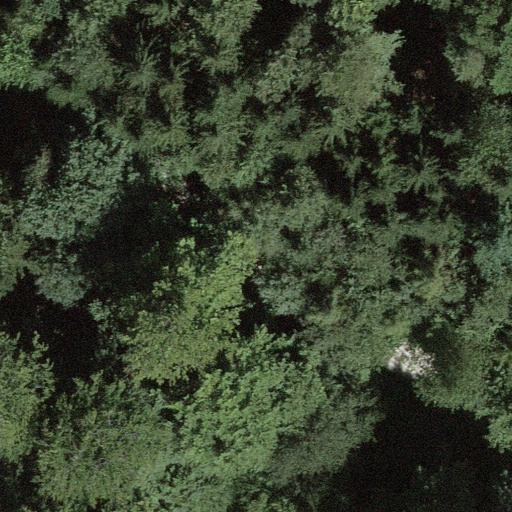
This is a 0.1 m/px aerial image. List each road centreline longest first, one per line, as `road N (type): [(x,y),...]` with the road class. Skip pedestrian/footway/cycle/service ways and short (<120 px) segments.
road 1 (unclassified): [(0,38),(212,224),(345,325),(412,363),(511,402)]
road 2 (track): [(301,511),(378,346)]
